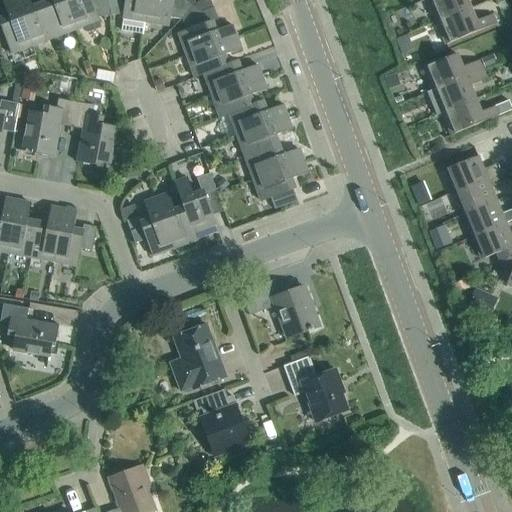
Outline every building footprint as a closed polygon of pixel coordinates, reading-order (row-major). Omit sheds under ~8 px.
[(33,46),(15,0),(2,0),(8,17),(0,19),(0,25),(11,54),(33,46)] [(55,37),(42,4),(32,7),(29,0),(15,0),(33,46),(55,37)] [(76,29),(65,0),(51,0),(42,4),(55,37),(76,29)] [(110,16),(108,0),(65,0),(76,29),(81,28),(83,32),(88,34),(101,29),(97,17),(110,16)] [(108,0),(110,16),(123,15),(122,19),(123,19),(121,30),(144,34),(145,22),(148,0),(108,0)] [(148,0),(145,22),(169,26),(170,18),(182,20),(193,6),(185,1),(184,0),(148,0)] [(218,20),(213,8),(209,0),(198,0),(193,6),(182,20),(186,31),(178,34),(186,56),(236,37),(232,26),(215,31),(212,22),(218,20)] [(427,0),(436,22),(470,8),(466,0),(427,0)] [(446,45),(496,24),(492,15),(475,22),(470,8),(436,22),(446,45)] [(241,49),(236,37),(186,56),(195,78),(204,75),(204,74),(228,65),(228,64),(224,55),(241,49)] [(432,91),(482,70),(478,61),(462,68),(456,54),(423,68),(432,91)] [(497,64),(493,55),(481,60),(485,69),(497,64)] [(88,77),(94,75),(89,61),(83,63),(88,77)] [(212,96),(262,77),(257,65),(241,71),(237,61),(228,64),(228,65),(204,74),(204,75),(212,96)] [(486,79),(482,70),(432,91),(442,113),(475,99),(469,86),(486,79)] [(96,81),(104,83),(106,76),(98,74),(96,81)] [(266,90),(262,77),(212,96),(220,118),(229,115),(229,114),(253,105),(250,96),(266,90)] [(165,90),(161,80),(154,83),(158,92),(165,90)] [(61,125),(71,127),(76,103),(58,99),(56,108),(44,106),(43,115),(29,113),(23,148),(33,150),(32,154),(55,158),(61,125)] [(451,135),(501,115),(511,110),(511,109),(508,101),(480,112),(475,99),(442,113),(451,135)] [(14,129),(18,104),(1,101),(0,103),(0,144),(3,127),(14,129)] [(237,136),(287,118),(282,105),(266,111),(262,101),(253,105),(229,114),(229,115),(237,136)] [(109,164),(116,129),(102,126),(104,117),(92,115),(94,106),(76,103),(71,127),(82,129),(76,162),(98,166),(99,162),(109,164)] [(291,130),(287,118),(237,136),(245,158),(278,145),(275,136),(291,130)] [(253,179),(303,161),(298,149),(282,155),(278,145),(245,158),(253,179)] [(453,193),(503,172),(500,163),(483,170),(477,156),(444,170),(453,193)] [(307,173),(303,161),(253,179),(261,202),(270,198),(274,209),(297,201),(293,190),(295,189),(291,179),(307,173)] [(507,181),(503,172),(453,193),(463,215),(496,201),(490,188),(507,181)] [(174,183),(183,207),(193,233),(194,233),(215,225),(212,215),(223,211),(215,189),(204,193),(203,191),(193,195),(187,178),(174,183)] [(224,180),(218,185),(223,191),(229,186),(224,180)] [(183,207),(174,210),(168,194),(156,198),(174,248),(197,240),(194,233),(193,233),(183,207)] [(174,248),(156,198),(144,203),(150,219),(141,222),(139,217),(126,221),(135,244),(146,240),(152,257),(174,248)] [(0,252),(8,254),(18,201),(5,199),(2,216),(0,215),(0,252)] [(31,258),(37,222),(27,221),(30,204),(18,201),(8,254),(31,258)] [(511,209),(501,214),(496,201),(463,215),(472,237),(505,223),(511,220),(511,209)] [(53,262),(63,210),(50,207),(47,224),(37,222),(31,258),(53,262)] [(92,251),(96,228),(83,225),(82,231),(73,229),(76,212),(63,210),(53,262),(76,266),(80,249),(92,251)] [(443,223),(427,229),(431,239),(447,232),(443,223)] [(511,253),(511,239),(505,223),(472,237),(481,260),(496,254),(501,265),(511,253)] [(511,287),(511,253),(501,265),(511,270),(506,285),(511,287)] [(287,338),(319,327),(304,287),(280,296),(274,280),(241,292),(249,315),(275,306),(287,338)] [(456,295),(468,290),(465,281),(452,286),(456,295)] [(17,290),(16,297),(15,300),(22,301),(23,298),(24,291),(17,290)] [(496,299),(474,290),(467,305),(490,314),(496,299)] [(29,300),(38,302),(38,301),(39,294),(31,292),(30,299),(29,300)] [(55,347),(59,325),(26,319),(28,309),(3,304),(0,321),(0,322),(9,324),(7,336),(16,337),(14,351),(49,357),(51,347),(55,347)] [(193,390),(226,377),(207,325),(173,337),(181,359),(170,363),(181,392),(192,388),(193,390)] [(315,423),(347,411),(337,384),(340,383),(335,370),(316,376),(309,357),(283,367),(295,397),(304,393),(315,423)] [(205,421),(200,422),(212,453),(247,440),(236,410),(238,410),(233,397),(227,399),(224,390),(193,401),(196,411),(201,409),(205,421)] [(285,454),(280,442),(265,448),(269,460),(285,454)] [(149,511),(154,510),(146,489),(150,488),(142,467),(109,479),(120,508),(109,511),(149,511)]
